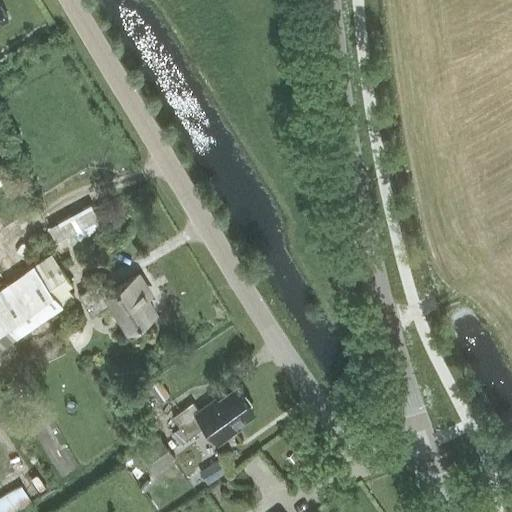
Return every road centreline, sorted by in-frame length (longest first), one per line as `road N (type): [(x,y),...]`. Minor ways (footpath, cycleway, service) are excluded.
road 1 (unclassified): [(421,446),(341,442),(64,0)]
road 2 (tertiary): [(421,446),(386,331),(328,0)]
